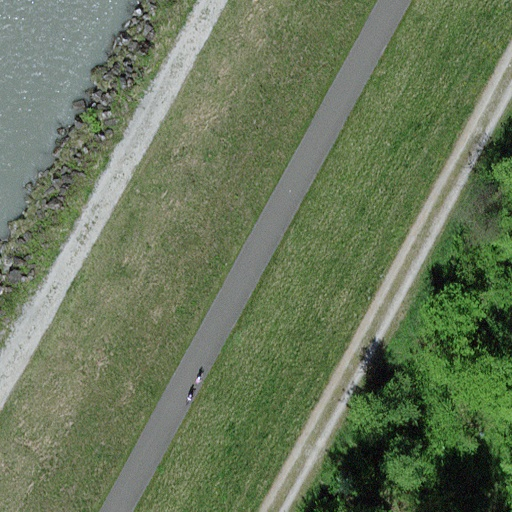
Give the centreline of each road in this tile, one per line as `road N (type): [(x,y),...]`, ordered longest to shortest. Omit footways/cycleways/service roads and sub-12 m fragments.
road 1 (track): [(106,511),(385,0)]
road 2 (track): [(222,0),(0,403)]
road 3 (track): [(511,114),(294,511)]
